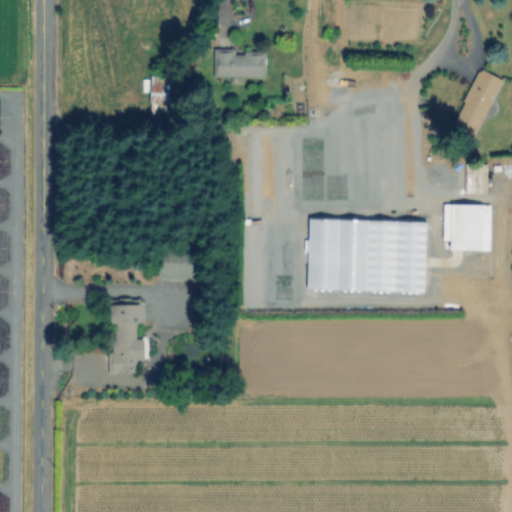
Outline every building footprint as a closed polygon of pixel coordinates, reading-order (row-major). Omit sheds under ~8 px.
[(267,53),(267,77),(246,77),(246,84),(234,84),(234,77),(216,76),(216,48),(234,48),(234,53),(267,53)] [(504,82),(471,142),(451,131),(484,71),(504,82)] [(171,78),(171,114),(151,113),(152,78),(171,78)] [(489,204),(458,203),(457,248),(488,249),(489,204)] [(201,250),(199,280),(158,277),(161,247),(201,250)] [(147,299),(147,323),(139,323),(139,340),(146,340),(145,358),(139,358),(139,373),(110,373),(110,299),(147,299)]
